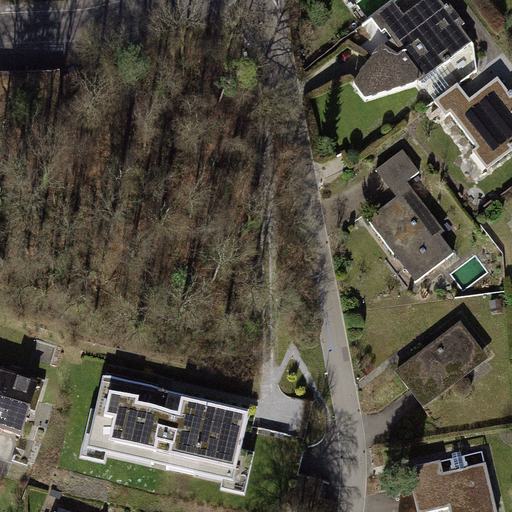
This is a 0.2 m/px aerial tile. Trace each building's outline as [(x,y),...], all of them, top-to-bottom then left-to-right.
[(394,5),(374,19),(384,33),(387,31),(392,38),(385,44),(354,84),(366,100),(415,84),(471,43),(438,0),(426,0),(403,17),(394,5)] [(59,73),(0,75),(0,111),(61,109),(59,73)] [(446,116),(450,113),(489,164),(511,147),(511,100),(498,81),(471,101),(458,85),(436,102),(446,116)] [(399,199),(369,221),(415,282),(452,254),(438,235),(442,232),(405,183),(418,174),(403,153),(379,171),(399,199)] [(460,325),(396,372),(423,408),(465,377),(461,373),(483,356),(460,325)] [(42,381),(0,367),(0,431),(16,436),(25,408),(33,410),(42,381)] [(101,387),(87,450),(235,483),(249,420),(101,387)] [(441,463),(409,470),(418,511),(431,511),(450,508),(450,511),(496,511),(486,466),(444,475),(441,463)]
